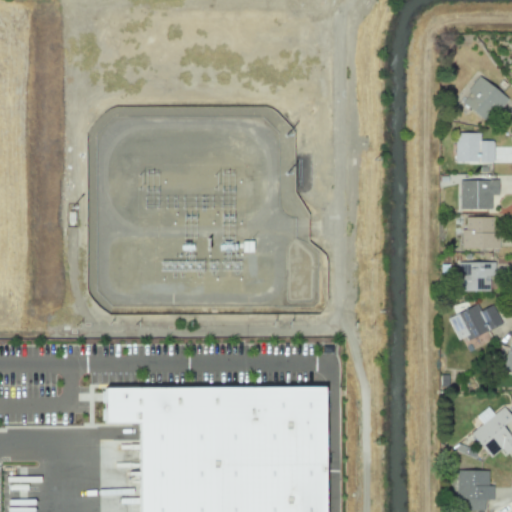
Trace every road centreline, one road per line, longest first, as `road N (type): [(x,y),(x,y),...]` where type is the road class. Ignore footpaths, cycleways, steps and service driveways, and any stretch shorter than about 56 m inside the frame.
road 1 (track): [(511,22),(448,22),(427,37),(419,86),(426,511)]
road 2 (track): [(331,323),(365,408),(364,511)]
